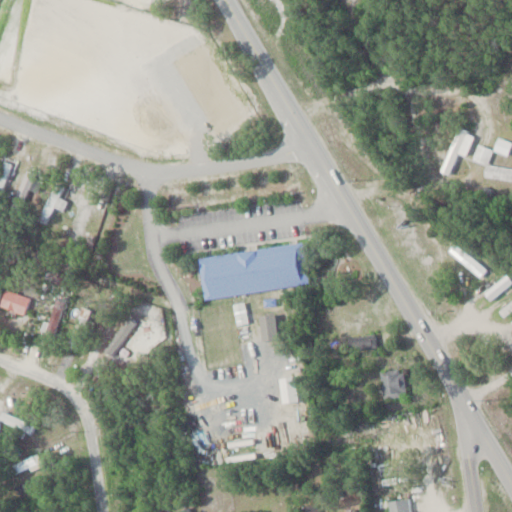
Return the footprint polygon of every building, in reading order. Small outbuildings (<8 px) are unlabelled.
[(510,142),(498,136),(492,148),(505,154),(510,142)] [(511,179),(511,167),(487,163),(490,146),(475,144),(472,160),(485,162),(483,175),(511,179)] [(66,199),(60,196),(65,186),(55,181),(36,218),(52,226),(66,199)] [(198,255),(203,296),(308,283),(303,242),(198,255)] [(485,268),(454,244),(449,250),(480,274),(485,268)] [(483,292),(489,299),(511,281),(505,273),(483,292)] [(2,297),(0,296),(0,310),(28,309),(27,291),(1,293),(2,297)] [(511,310),(511,298),(498,309),(504,317),(511,310)] [(258,314),(262,340),(279,337),(275,312),(258,314)] [(373,335),(350,335),(350,346),(373,346),(373,335)] [(404,369),(381,368),(380,396),(404,396),(404,369)] [(0,421),(30,436),(35,425),(3,409),(0,415),(0,421)] [(43,464),(38,453),(6,466),(11,477),(43,464)] [(387,500),(388,511),(410,511),(408,497),(387,500)] [(302,503),(301,511),(320,511),(320,503),(302,503)]
